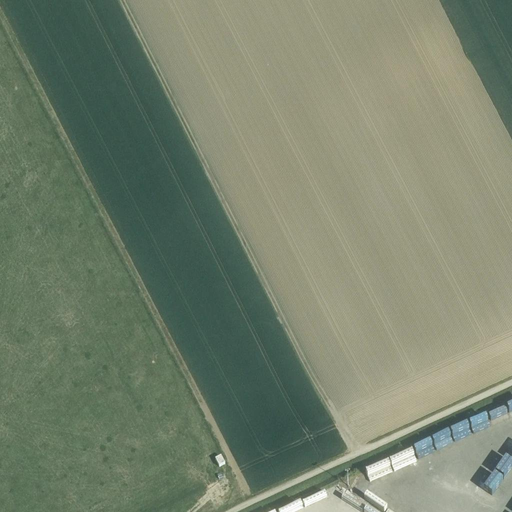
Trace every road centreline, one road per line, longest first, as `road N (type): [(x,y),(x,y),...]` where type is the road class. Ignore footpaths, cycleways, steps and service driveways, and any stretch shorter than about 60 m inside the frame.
road 1 (track): [(125,0),(358,450)]
road 2 (unclassified): [(511,380),(229,511)]
